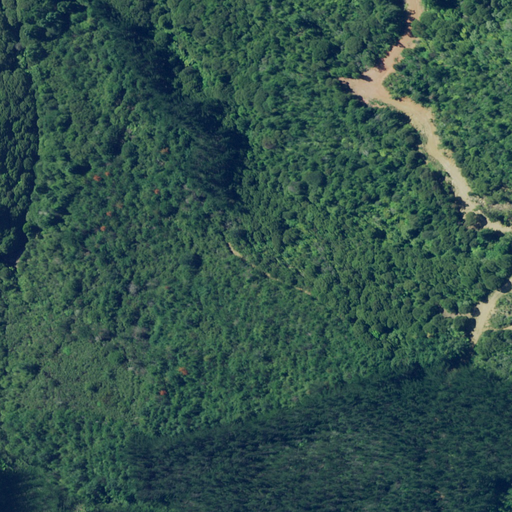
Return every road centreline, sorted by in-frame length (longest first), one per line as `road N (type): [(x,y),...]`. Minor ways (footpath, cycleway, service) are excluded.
road 1 (track): [(414,0),(421,6),(405,45),(375,79),(387,101),(425,121),(451,172),(489,216),(511,220)]
road 2 (track): [(511,283),(477,311),(437,436),(442,511)]
